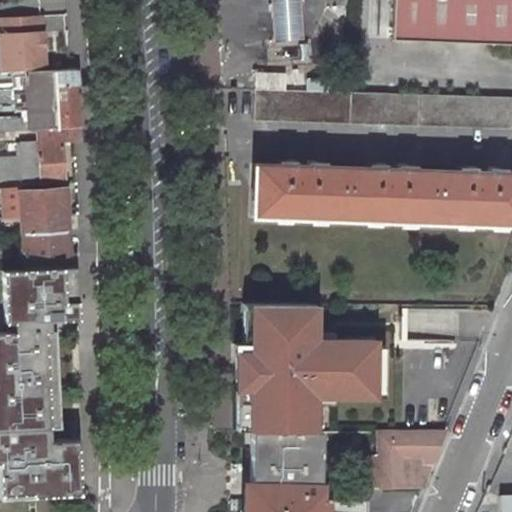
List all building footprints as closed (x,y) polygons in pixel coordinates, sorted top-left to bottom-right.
[(270,0),(274,42),(301,41),(298,0),(270,0)] [(375,0),(374,41),(393,42),(395,0),(375,0)] [(511,0),(395,0),(393,42),(511,46),(511,0)] [(0,8),(0,20),(3,73),(11,72),(46,71),(43,6),(0,8)] [(78,69),(54,70),(55,129),(77,128),(80,127),(78,69)] [(46,71),(11,72),(14,132),(39,130),(55,129),(54,70),(46,71)] [(3,73),(0,72),(0,132),(14,132),(11,72),(3,73)] [(284,73),(252,72),(253,89),(284,90),(284,73)] [(253,121),(511,129),(511,97),(346,94),(284,90),(253,89),(253,121)] [(39,130),(40,141),(63,139),(77,138),(77,128),(55,129),(39,130)] [(66,186),(63,139),(40,141),(20,142),(22,177),(41,176),(41,187),(66,186)] [(511,166),(248,157),(246,212),(511,221),(511,166)] [(65,214),(63,187),(19,190),(20,217),(65,214)] [(21,232),(66,229),(65,214),(20,217),(21,232)] [(66,229),(21,232),(23,267),(68,265),(66,229)] [(73,267),(1,270),(4,321),(12,320),(13,332),(0,332),(0,428),(47,426),(57,426),(52,330),(47,330),(47,318),(76,317),(73,267)] [(233,352),(235,352),(248,352),(248,303),(241,303),(241,344),(233,344),(233,352)] [(248,352),(235,352),(235,388),(248,388),(248,430),(313,430),(313,402),(313,391),(330,392),(330,395),(373,396),(373,345),(373,339),(331,338),(331,342),(314,342),(314,331),(314,303),(248,303),(248,352)] [(331,332),(314,331),(314,342),(331,342),(331,338),(331,332)] [(383,345),(373,345),(373,396),(383,396),(383,345)] [(247,430),(248,430),(248,388),(235,388),(234,429),(247,430)] [(330,395),(330,392),(313,391),(313,402),(330,402),(330,395)] [(0,497),(79,494),(76,439),(48,440),(47,426),(0,428),(0,497)] [(248,430),(247,430),(246,482),(246,498),(240,499),(239,511),(317,511),(318,499),(320,430),(313,430),(248,430)] [(367,488),(422,487),(446,431),(375,430),(375,455),(368,455),(367,488)] [(511,511),(511,496),(499,496),(499,511),(511,511)]
